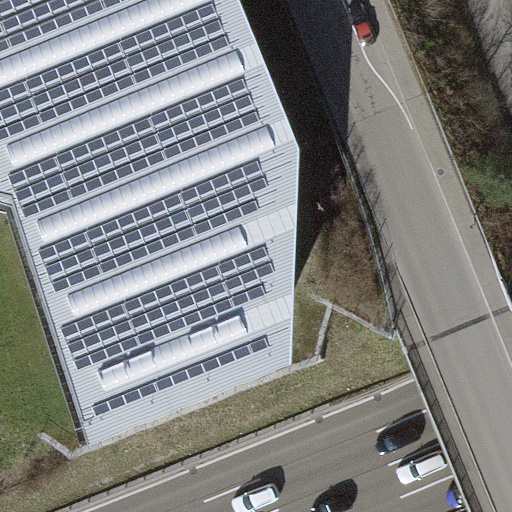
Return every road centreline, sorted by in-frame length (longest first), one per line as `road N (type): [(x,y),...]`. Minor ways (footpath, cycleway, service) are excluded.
road 1 (residential): [(330,0),(511,452)]
road 2 (motorway): [(511,416),(274,511)]
road 3 (unknown): [(51,0),(92,56),(160,218)]
